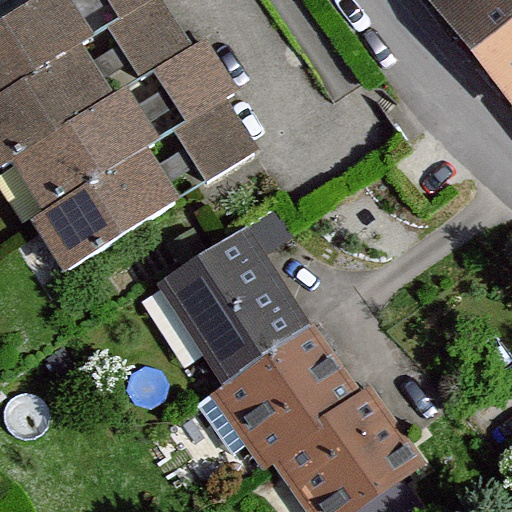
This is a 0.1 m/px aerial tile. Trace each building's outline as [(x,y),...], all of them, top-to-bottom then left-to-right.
[(72,0),(60,0),(0,38),(0,109),(85,54),(101,45),(72,0)] [(219,177),(276,144),(193,0),(112,0),(153,72),(157,70),(219,177)] [(511,0),(444,0),(438,6),(511,96),(511,0)] [(0,109),(0,169),(6,179),(21,170),(120,104),(85,54),(0,109)] [(120,104),(21,170),(51,223),(154,158),(166,149),(133,97),(120,104)] [(51,223),(40,232),(72,282),(186,208),(154,158),(51,223)] [(253,243),(175,293),(240,395),(229,403),(275,470),(286,464),(318,511),(369,511),(430,470),(417,449),(412,452),(377,403),(370,407),(314,336),(253,243)]
